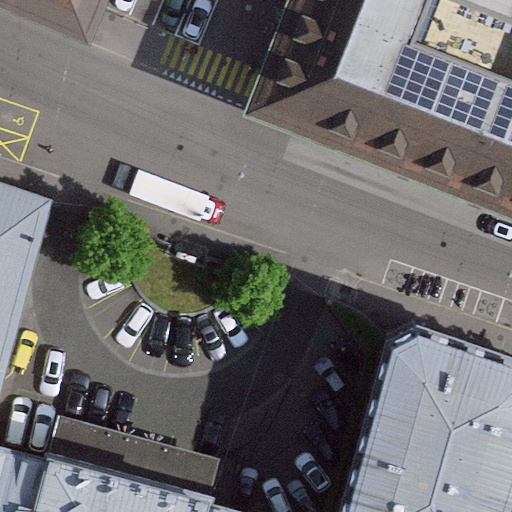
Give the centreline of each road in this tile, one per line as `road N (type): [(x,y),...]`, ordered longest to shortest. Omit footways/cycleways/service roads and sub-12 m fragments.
road 1 (tertiary): [(511,263),(188,145)]
road 2 (tertiary): [(188,145),(0,61)]
road 3 (residential): [(251,0),(188,145)]
